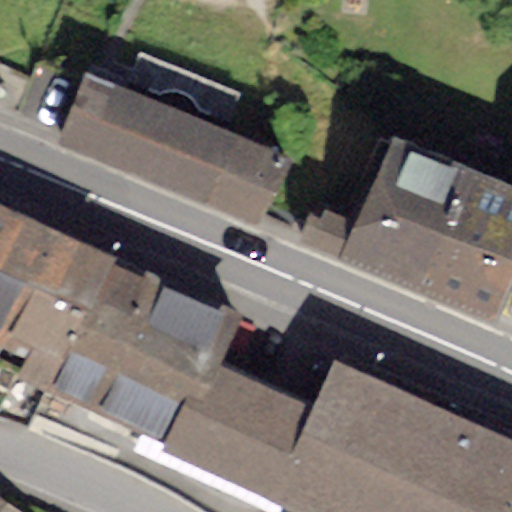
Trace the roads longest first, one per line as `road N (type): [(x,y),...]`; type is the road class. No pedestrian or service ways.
road 1 (primary): [(511,372),(0,158)]
road 2 (residential): [(0,449),(152,511)]
